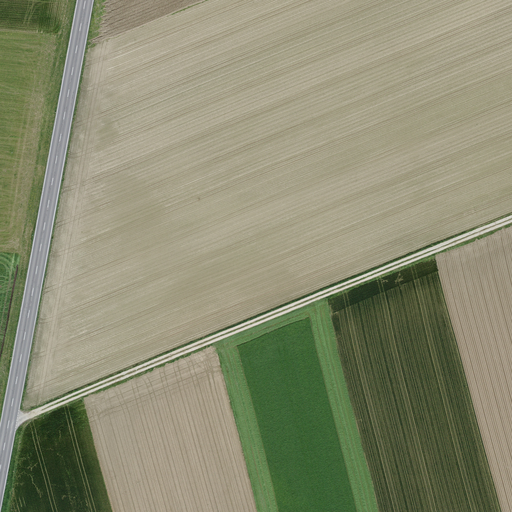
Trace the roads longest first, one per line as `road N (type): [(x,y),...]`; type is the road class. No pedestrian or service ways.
road 1 (track): [(511,219),(8,423)]
road 2 (tertiary): [(85,0),(0,467)]
